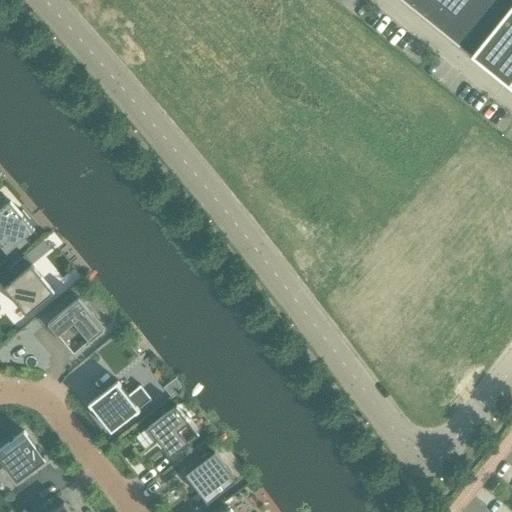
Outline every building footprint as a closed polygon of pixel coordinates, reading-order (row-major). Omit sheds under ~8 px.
[(511,0),(403,0),(508,85),(511,80),(511,0)] [(0,243),(7,252),(15,244),(23,237),(31,231),(34,228),(28,220),(20,212),(11,200),(0,209),(0,243)] [(15,278),(4,287),(10,295),(13,298),(27,315),(51,295),(54,292),(31,265),(24,256),(8,270),(15,278)] [(72,354),(103,329),(78,298),(47,323),(72,354)] [(164,388),(170,396),(181,386),(175,378),(169,384),(164,388)] [(138,386),(129,393),(121,383),(120,384),(117,380),(88,404),(91,408),(91,407),(111,431),(135,412),(139,409),(139,408),(149,400),(150,400),(151,399),(139,384),(138,386)] [(170,456),(185,445),(199,433),(177,405),(162,416),(148,427),(157,439),(159,440),(159,441),(164,448),(165,449),(170,456)] [(24,431),(0,448),(0,458),(17,481),(28,473),(45,459),(24,431)] [(185,473),(186,474),(186,473),(187,474),(207,501),(207,502),(237,479),(236,479),(215,452),(215,451),(215,450),(185,473)] [(50,511),(68,511),(62,503),(50,511)]
